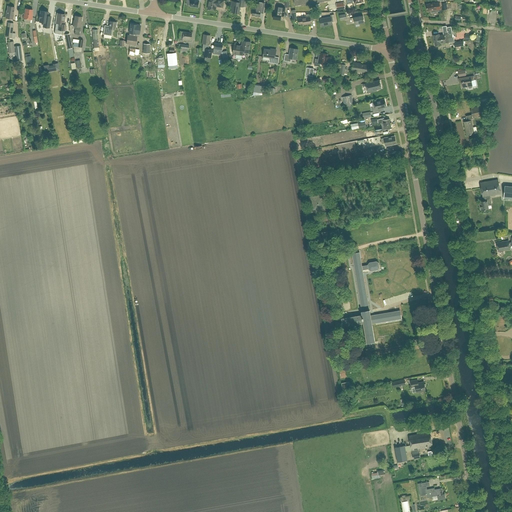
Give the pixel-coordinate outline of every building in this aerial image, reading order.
[(209,0),(208,9),(211,9),(212,10),(214,11),(215,10),(216,10),(216,6),(223,7),(224,0),(221,0),(209,0)] [(244,0),(236,0),(236,2),(232,1),(231,6),(233,6),(232,12),(239,14),(240,6),(244,6),(245,0),(244,0)] [(253,9),(253,16),(260,17),(261,12),(263,12),(265,2),(256,1),(255,9),(253,9)] [(345,9),(344,2),(336,3),(337,10),(345,9)] [(426,4),(427,11),(431,10),(431,12),(441,10),(439,2),(435,2),(429,3),(429,4),(426,4)] [(5,16),(5,18),(13,19),(14,17),(14,12),(14,7),(7,6),(7,11),(6,11),(5,16)] [(273,19),(281,20),(281,15),(284,16),(285,8),(277,6),(276,12),(274,12),(273,19)] [(23,18),(25,19),(24,22),(30,23),(31,19),(32,20),(32,14),(32,10),(25,9),(25,13),(24,13),(23,18)] [(43,27),(49,27),(51,16),(47,16),(48,12),(41,11),(40,14),(39,18),(40,18),(39,22),(44,22),(43,27)] [(56,18),(54,33),(62,34),(63,30),(64,30),(65,24),(64,24),(64,19),(65,14),(58,13),(57,18),(56,18)] [(315,20),(313,13),(306,14),(307,17),(299,19),(300,24),(304,24),(304,25),(312,24),(311,21),(315,20)] [(321,27),(333,24),(332,22),(336,21),(334,15),(331,15),(331,17),(320,19),(321,27)] [(82,17),(74,16),(74,20),(73,20),(72,26),(75,26),(74,34),(79,35),(80,27),(81,27),(82,22),(81,21),(82,17)] [(364,22),(363,16),(354,17),(354,18),(352,18),(352,22),(355,21),(355,24),(364,22)] [(116,22),(110,21),(109,28),(105,27),(103,34),(112,36),(113,29),(115,29),(115,25),(117,25),(117,22),(116,22)] [(136,45),(137,36),(139,36),(140,25),(141,25),(137,25),(131,24),(130,33),(129,35),(128,35),(126,44),(136,45)] [(439,34),(433,35),(434,39),(440,38),(440,40),(445,39),(445,38),(448,38),(453,37),(451,26),(446,27),(446,25),(442,26),(443,34),(440,35),(439,34)] [(163,39),(165,40),(165,34),(163,34),(164,29),(156,28),(154,43),(163,44),(163,39)] [(73,48),(69,31),(65,32),(68,49),(73,48)] [(191,33),(180,31),(179,39),(190,41),(191,33)] [(202,48),(204,49),(204,53),(203,56),(204,57),(208,57),(208,54),(211,54),(212,50),(208,49),(209,44),(210,44),(210,42),(209,42),(210,36),(203,35),(202,43),(203,44),(202,48)] [(53,46),(53,37),(41,37),(41,42),(48,41),(48,47),(53,46)] [(440,38),(434,39),(435,45),(446,43),(449,42),(449,43),(454,42),(454,37),(453,37),(448,38),(445,38),(445,39),(440,40),(440,38)] [(243,40),(242,47),(238,46),(238,45),(234,44),(233,54),(243,55),(243,52),(249,53),(250,42),(243,40)] [(189,45),(181,44),(179,44),(178,48),(180,48),(180,53),(188,54),(189,45)] [(297,59),(298,49),(290,48),(289,55),(285,54),(284,61),(290,62),(291,58),(297,59)] [(276,50),(273,49),(273,50),(264,49),(263,56),(270,57),(269,62),(278,64),(279,57),(275,57),(276,50)] [(331,57),(327,56),(328,54),(320,52),(319,59),(315,58),(314,65),(320,66),(321,63),(330,64),(331,57)] [(168,65),(177,65),(176,53),(167,54),(168,65)] [(353,62),(352,70),(367,72),(368,66),(359,64),(359,63),(353,62)] [(474,87),(472,80),(475,79),(474,75),(459,78),(460,82),(462,81),(463,87),(468,86),(468,88),(469,89),(473,88),(474,87)] [(377,89),(382,88),(380,80),(366,83),(368,92),(377,90),(377,89)] [(253,92),(262,93),(263,86),(254,85),(253,92)] [(354,104),(351,95),(342,97),(344,106),(354,104)] [(379,109),(386,107),(384,99),(374,102),(375,107),(372,108),(374,113),(379,112),(379,109)] [(472,115),(466,116),(467,121),(464,122),(467,135),(474,134),(472,120),(471,120),(471,119),(485,116),(483,106),(471,108),(472,115)] [(386,129),(391,128),(391,123),(386,124),(386,123),(381,124),(381,125),(375,126),(376,132),(386,130),(386,129)] [(382,143),(385,143),(386,145),(396,144),(395,136),(381,138),(382,143)] [(375,149),(366,151),(367,159),(377,157),(375,149)] [(483,197),(483,201),(480,202),(481,210),(489,209),(488,204),(491,204),(491,203),(491,200),(487,200),(486,197),(502,194),(499,179),(480,182),(483,197)] [(326,209),(323,195),(309,198),(312,212),(326,209)] [(496,243),(498,251),(510,249),(509,244),(511,244),(511,245),(511,237),(511,242),(509,242),(508,241),(496,243)] [(372,324),(402,319),(400,311),(370,316),(363,270),(368,269),(371,271),(378,270),(379,268),(378,263),(377,262),(370,263),(368,265),(362,266),(360,253),(353,254),(363,315),(351,317),(342,318),(343,326),(363,323),(367,342),(375,341),(372,324)] [(328,314),(330,330),(339,328),(336,313),(328,314)] [(421,392),(425,391),(424,381),(418,382),(417,379),(410,380),(411,385),(415,384),(416,392),(420,391),(421,392)] [(426,447),(433,446),(430,431),(409,435),(411,445),(405,446),(405,445),(395,447),(397,462),(407,460),(406,451),(411,450),(412,454),(413,459),(421,458),(419,449),(426,448),(426,447)] [(438,500),(446,498),(445,494),(443,494),(442,488),(435,489),(434,488),(426,489),(426,486),(430,486),(429,482),(418,484),(420,496),(426,495),(427,497),(437,495),(438,500)] [(404,501),(406,511),(412,511),(410,500),(404,501)]
